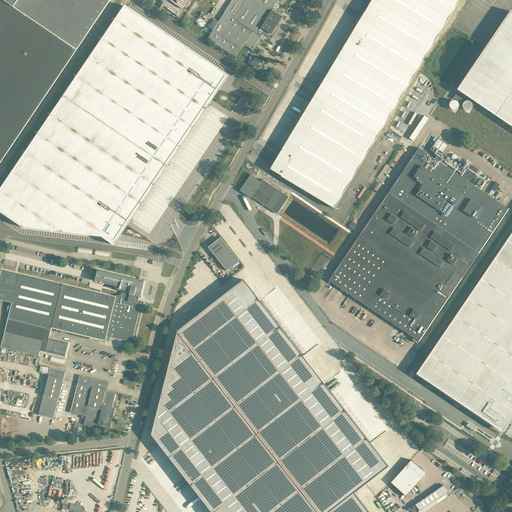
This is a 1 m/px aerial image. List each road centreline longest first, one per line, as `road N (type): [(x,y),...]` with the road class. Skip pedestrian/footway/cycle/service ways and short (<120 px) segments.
road 1 (unclassified): [(132,440),(161,321),(189,250),(329,0)]
road 2 (unknown): [(214,207),(381,419),(364,439),(354,438),(314,388)]
road 3 (unclassified): [(0,453),(132,440)]
